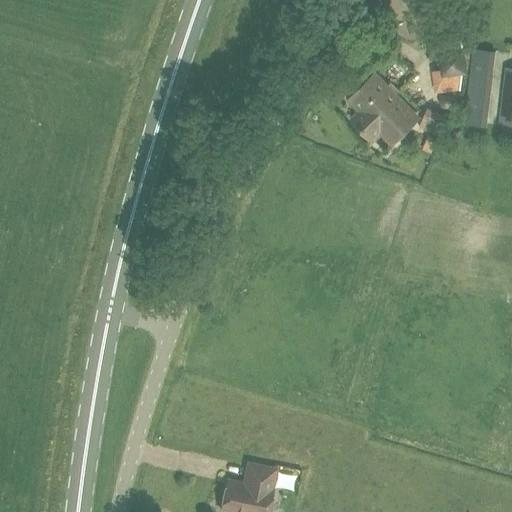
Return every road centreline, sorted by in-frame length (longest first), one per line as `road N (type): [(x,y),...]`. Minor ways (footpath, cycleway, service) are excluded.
road 1 (unclassified): [(168,340),(264,143),(346,0)]
road 2 (secondary): [(108,314),(202,0)]
road 3 (secondary): [(79,511),(108,314)]
road 4 (unclassified): [(126,511),(168,340)]
